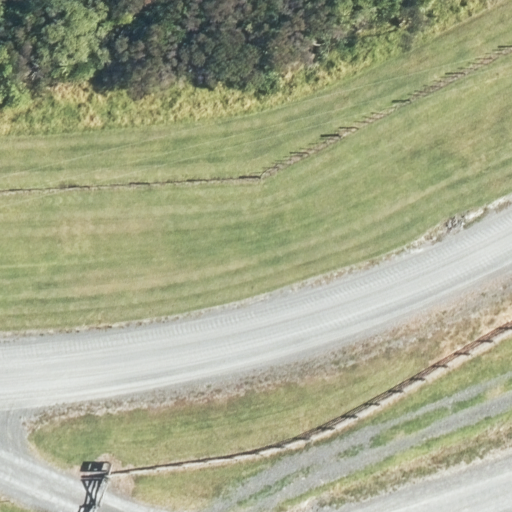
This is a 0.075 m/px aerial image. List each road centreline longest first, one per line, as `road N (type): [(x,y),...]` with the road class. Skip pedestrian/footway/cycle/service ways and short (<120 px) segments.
road 1 (track): [(0,324),(194,303),(511,184)]
road 2 (track): [(0,457),(133,511)]
